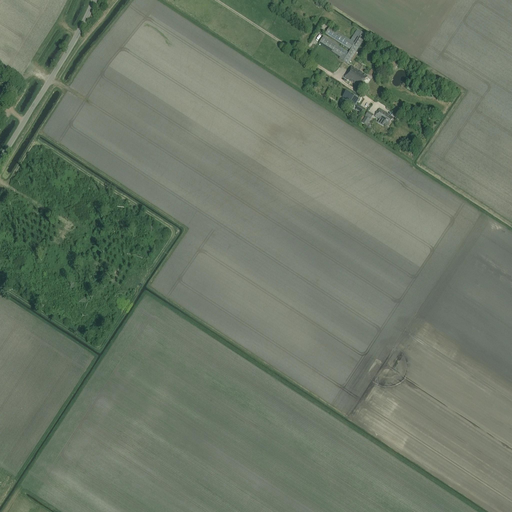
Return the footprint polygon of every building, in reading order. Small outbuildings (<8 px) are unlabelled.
[(339,59),(348,65),(366,36),(357,31),(351,41),(330,28),(325,35),(350,51),(348,54),(324,38),(319,44),(340,58),(339,59)] [(395,61),(390,63),(393,69),(398,67),(395,61)] [(366,78),(365,78),(366,76),(354,68),(354,67),(353,66),(345,78),(356,85),(357,84),(361,86),(366,78)] [(347,92),(343,99),(347,101),(347,102),(350,104),(350,103),(356,107),(357,104),(357,103),(359,100),(347,92)] [(359,105),(356,110),(363,114),(366,109),(359,105)] [(393,118),(380,109),(375,117),(387,124),(388,123),(390,124),(393,118)] [(368,124),(371,121),(365,117),(361,123),(370,129),(372,127),(368,124)]
